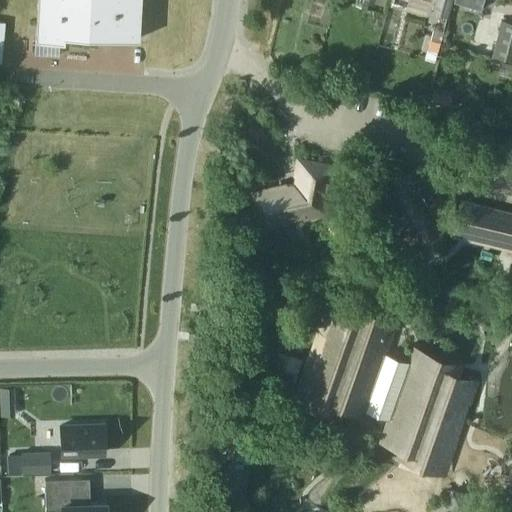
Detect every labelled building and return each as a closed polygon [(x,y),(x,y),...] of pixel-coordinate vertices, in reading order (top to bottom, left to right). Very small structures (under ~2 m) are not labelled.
[(36,0),(35,38),(69,40),(133,43),(133,38),(138,38),(140,0),(36,0)] [(435,0),(432,13),(447,17),(451,0),(435,0)] [(482,0),(454,0),(453,2),(479,10),(482,0)] [(491,56),(511,60),(511,22),(500,19),(491,56)] [(432,29),(424,58),(434,61),(443,32),(432,29)] [(433,91),(430,104),(447,108),(450,96),(433,91)] [(268,213),(271,222),(315,211),(315,209),(320,208),(321,201),(324,201),(330,165),(299,159),(295,183),(252,194),(258,220),(260,219),(259,215),(268,213)] [(511,212),(459,200),(452,231),(511,245),(511,212)] [(302,388),(360,408),(360,407),(380,350),(384,351),(391,333),(387,331),(389,323),(350,309),(347,318),(329,312),(302,388)] [(380,350),(360,407),(389,417),(393,418),(413,361),(384,351),(380,350)] [(382,436),(444,459),(470,382),(452,376),(455,367),(416,353),(413,361),(393,418),(389,417),(382,436)] [(216,401),(213,420),(236,424),(239,405),(216,401)] [(102,423),(60,425),(61,453),(103,452),(103,448),(103,437),(102,423)] [(247,465),(251,430),(221,427),(218,462),(247,465)] [(285,433),(265,431),(264,444),(284,447),(285,433)] [(49,451),(21,452),(22,472),(50,471),(49,451)] [(81,477),(44,478),(45,506),(59,506),(61,506),(60,511),(105,511),(105,502),(82,503),(81,477)] [(451,489),(444,508),(454,511),(464,511),(470,495),(451,489)]
